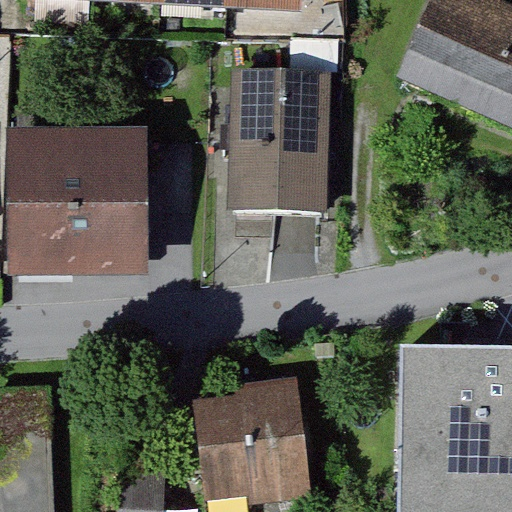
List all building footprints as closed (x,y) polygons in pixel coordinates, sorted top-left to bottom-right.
[(37,0),(38,0),(315,16),(316,0),(37,0)] [(511,0),(449,0),(413,79),(511,124),(511,0)] [(345,78),(243,74),(238,216),(306,218),(339,219),(345,78)] [(162,134),(17,136),(19,283),(163,281),(162,134)] [(511,511),(511,359),(414,358),(412,511),(511,511)] [(248,400),(204,407),(218,505),(262,499),(264,508),(323,500),(306,382),(247,390),(248,400)] [(63,511),(58,392),(7,395),(12,511),(63,511)] [(122,511),(167,511),(169,485),(124,483),(122,511)]
